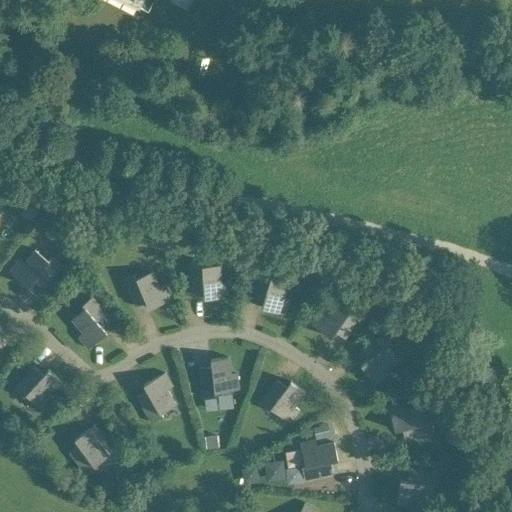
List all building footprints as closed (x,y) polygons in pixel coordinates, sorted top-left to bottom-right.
[(169,0),(187,9),(190,0),(102,0),(132,15),(137,6),(148,11),(153,0),(169,0)] [(24,264),(19,260),(10,272),(29,287),(34,281),(43,288),(61,265),(50,257),(48,260),(35,250),(24,264)] [(189,263),(190,272),(191,292),(203,291),(203,299),(228,297),(227,282),(220,282),(220,265),(203,266),(203,262),(189,263)] [(260,269),(257,278),(252,297),(263,300),(261,307),(284,314),(289,300),(283,298),(288,281),(272,276),(273,272),(260,269)] [(171,299),(165,285),(159,287),(152,271),(137,278),(135,274),(123,279),(135,306),(146,302),(148,308),(171,299)] [(98,304),(92,296),(82,305),(84,308),(71,319),(83,332),(78,336),(88,348),(107,332),(102,327),(111,319),(98,304)] [(325,315),(319,311),(311,324),(331,338),(335,332),(345,338),(362,314),(351,307),(349,310),(335,300),(325,315)] [(384,333),(376,339),(360,350),(367,360),(361,364),(374,384),(387,375),(384,370),(398,360),(388,346),(392,344),(384,333)] [(199,368),(202,388),(203,397),(216,395),(216,392),(239,389),(237,374),(230,374),(228,357),(210,359),(211,366),(199,368)] [(34,367),(20,382),(14,389),(24,397),(26,395),(43,410),(54,399),(49,395),(61,382),(48,369),(43,375),(34,367)] [(167,389),(172,386),(165,372),(143,384),(147,391),(137,397),(151,422),(163,416),(161,412),(175,404),(167,389)] [(276,379),(264,395),(258,403),(269,411),(271,408),(289,422),(299,410),(294,406),(305,392),(290,381),(286,387),(276,379)] [(405,409),(404,403),(389,406),(395,430),(402,428),(405,440),(433,433),(430,420),(426,421),(422,405),(405,409)] [(94,424),(78,436),(74,439),(79,445),(69,452),(86,476),(97,468),(95,465),(109,455),(98,441),(103,437),(94,424)] [(507,466),(511,465),(511,429),(500,433),(507,466)] [(315,440),(300,443),(305,466),(301,466),(304,479),(333,473),(330,461),(338,460),(334,442),(317,446),(315,440)] [(400,479),(396,503),(412,506),(413,499),(430,502),(433,485),(436,486),(438,473),(409,468),(408,480),(400,479)] [(317,511),(318,509),(304,503),(299,511),(317,511)]
